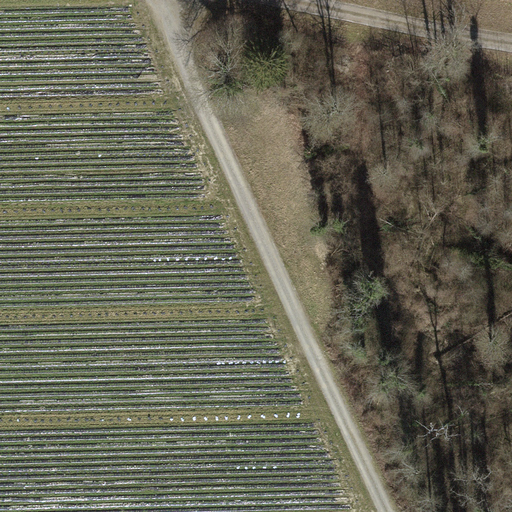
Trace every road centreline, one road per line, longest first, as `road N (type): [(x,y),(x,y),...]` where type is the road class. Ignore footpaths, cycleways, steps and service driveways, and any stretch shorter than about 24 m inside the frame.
road 1 (track): [(384,511),(191,84),(171,25),(175,0)]
road 2 (track): [(283,0),(511,44)]
